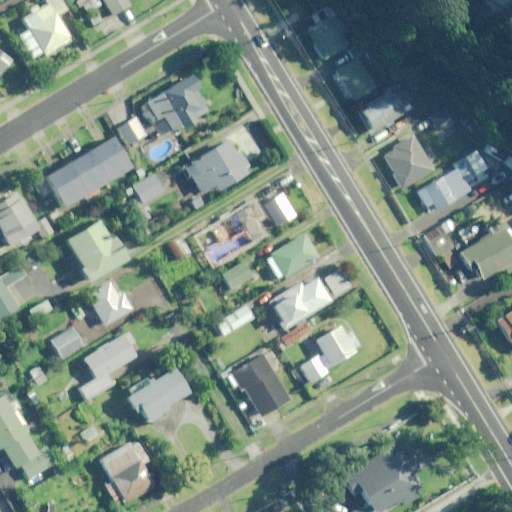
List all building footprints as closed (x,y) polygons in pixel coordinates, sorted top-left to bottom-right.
[(64,10),(57,0),(42,0),(43,0),(46,5),(52,17),(64,10)] [(126,5),(123,0),(101,0),(110,15),(126,5)] [(32,38),(42,55),(67,41),(52,17),(46,5),(20,20),(26,29),(23,31),(28,40),(32,38)] [(348,31),(331,5),(321,11),(326,19),(303,33),(321,61),(346,45),(340,36),(348,31)] [(0,72),(9,61),(0,53),(0,72)] [(373,88),(355,58),(333,72),(351,101),(373,88)] [(196,89),(188,76),(132,108),(147,133),(154,130),(158,138),(179,126),(181,129),(207,114),(194,90),(196,89)] [(408,103),(399,87),(379,98),(378,97),(353,110),(367,136),(373,133),(371,129),(401,113),(398,108),(408,103)] [(453,122),(444,108),(428,118),(436,132),(453,122)] [(144,135),(133,117),(115,128),(126,146),(144,135)] [(431,170),(410,137),(382,155),(402,188),(431,170)] [(127,169),(109,139),(40,180),(47,192),(49,190),(60,209),(127,169)] [(232,154),(224,141),(186,162),(190,169),(186,171),(199,193),(213,185),(216,190),(243,175),(239,169),(245,166),(236,151),(232,154)] [(478,160),(473,152),(451,165),(453,169),(413,192),(427,215),(468,191),(463,182),(490,166),(484,157),(478,160)] [(261,171),(256,163),(245,170),(249,177),(261,171)] [(161,192),(151,175),(130,187),(140,204),(161,192)] [(31,221),(12,190),(0,196),(0,198),(0,199),(0,244),(1,246),(0,246),(0,252),(3,258),(17,250),(15,246),(31,237),(35,243),(51,234),(40,215),(31,221)] [(260,217),(251,203),(217,223),(235,253),(263,236),(254,221),(260,217)] [(106,240),(96,222),(62,241),(85,282),(124,260),(111,237),(106,240)] [(511,259),(511,239),(504,226),(462,251),(480,280),(511,259)] [(207,248),(196,229),(175,241),(186,260),(207,248)] [(315,258),(301,235),(268,254),(270,258),(263,262),(273,278),(280,274),(283,277),(315,258)] [(455,264),(449,251),(439,255),(446,269),(455,264)] [(250,279),(240,262),(219,275),(229,291),(250,279)] [(25,276),(18,266),(0,277),(0,318),(15,309),(3,289),(25,276)] [(348,287),(338,270),(322,279),(333,297),(348,287)] [(282,331),(329,301),(314,278),(299,288),(295,282),(271,298),(274,304),(267,308),(282,331)] [(113,280),(90,294),(97,305),(90,309),(101,327),(130,310),(113,280)] [(49,310),(43,301),(27,312),(33,321),(49,310)] [(251,318),(243,305),(212,325),(220,338),(251,318)] [(511,310),(493,321),(507,346),(511,342),(511,310)] [(310,332),(304,322),(279,338),(285,348),(310,332)] [(342,336),(336,326),(311,342),(328,368),(358,348),(348,332),(342,336)] [(80,346),(70,328),(46,342),(58,364),(74,355),(72,350),(80,346)] [(132,344),(126,333),(79,362),(90,381),(77,389),(84,401),(110,385),(104,375),(133,357),(127,347),(132,344)] [(288,400),(262,355),(224,377),(230,388),(236,384),(256,418),(288,400)] [(325,373),(315,356),(297,367),(307,384),(325,373)] [(48,381),(37,366),(24,375),(34,390),(48,381)] [(185,393),(170,369),(124,398),(128,405),(132,403),(145,423),(164,411),(162,408),(185,393)] [(10,413),(0,397),(0,451),(12,471),(18,467),(26,479),(53,463),(44,448),(35,453),(24,433),(27,431),(14,410),(10,413)] [(97,436),(91,427),(78,435),(84,444),(97,436)] [(130,452),(125,444),(95,461),(108,483),(102,486),(115,508),(151,487),(139,466),(147,462),(138,448),(130,452)] [(369,511),(378,511),(398,502),(400,507),(418,498),(414,491),(419,488),(412,475),(417,472),(406,451),(400,455),(395,446),(348,472),(369,511)]
